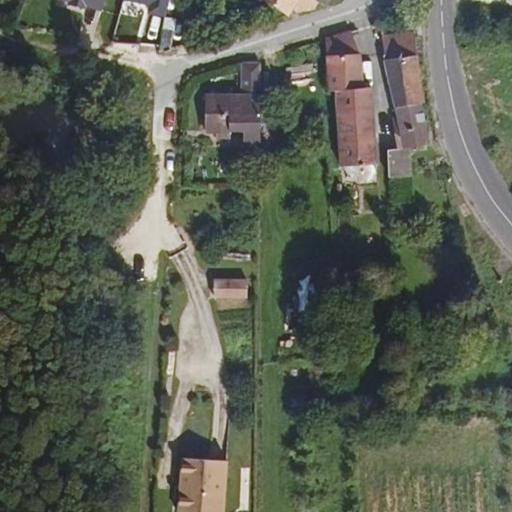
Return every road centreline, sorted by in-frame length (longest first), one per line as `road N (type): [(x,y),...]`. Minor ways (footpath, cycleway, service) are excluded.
road 1 (residential): [(203,326),(181,254),(146,200),(153,102),(165,60)]
road 2 (track): [(113,511),(140,238)]
road 3 (secondary): [(439,0),(470,160),(511,226)]
road 4 (residential): [(165,60),(299,31),(370,0)]
road 5 (residential): [(165,473),(203,326)]
road 6 (residential): [(203,326),(220,391),(216,461)]
road 7 (unclassified): [(165,60),(44,41)]
